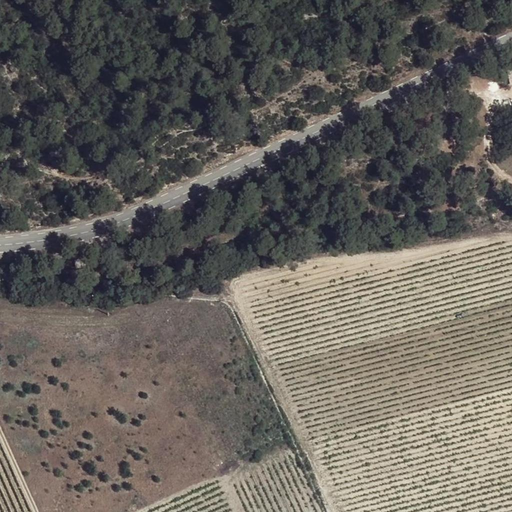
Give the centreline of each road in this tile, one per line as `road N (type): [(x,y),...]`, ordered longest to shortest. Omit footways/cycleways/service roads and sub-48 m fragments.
road 1 (secondary): [(0,244),(51,238),(174,200),(511,40)]
road 2 (track): [(404,91),(487,103),(490,160),(511,175)]
